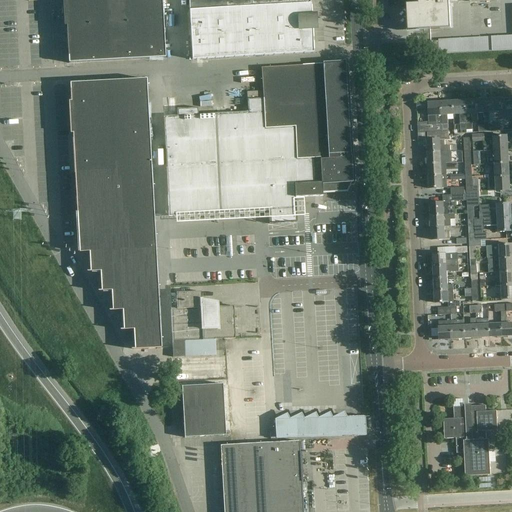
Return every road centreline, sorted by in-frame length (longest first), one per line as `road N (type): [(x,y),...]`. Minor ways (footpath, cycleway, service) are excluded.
road 1 (residential): [(187,511),(162,442),(0,148)]
road 2 (residential): [(420,364),(409,84),(511,79)]
road 3 (tertiary): [(371,279),(357,0)]
road 4 (motorway): [(129,511),(106,463),(0,317)]
road 5 (unclassified): [(371,279),(263,286),(271,402)]
road 6 (tertiary): [(386,511),(376,367)]
